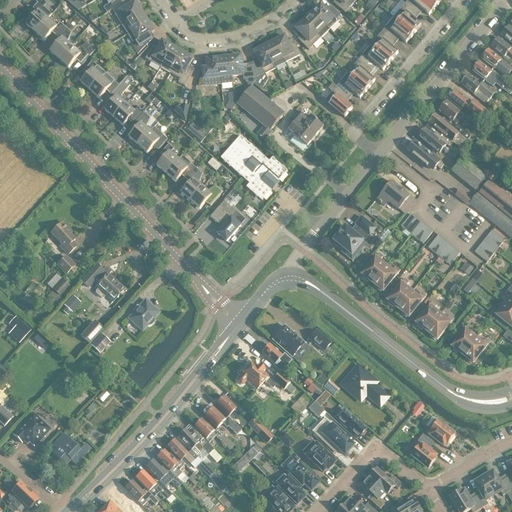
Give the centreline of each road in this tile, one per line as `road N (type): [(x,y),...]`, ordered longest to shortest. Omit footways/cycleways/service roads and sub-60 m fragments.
road 1 (tertiary): [(235,325),(0,66)]
road 2 (secondary): [(290,276),(309,282),(455,395),(481,402),(511,396)]
road 3 (secondary): [(68,511),(167,413),(235,325)]
road 4 (residential): [(377,156),(509,0)]
road 5 (residential): [(463,0),(355,132),(377,156)]
road 6 (residential): [(429,487),(376,449),(315,511)]
road 7 (residential): [(290,276),(300,249),(377,156)]
road 8 (residential): [(176,21),(184,31),(221,36),(291,0)]
